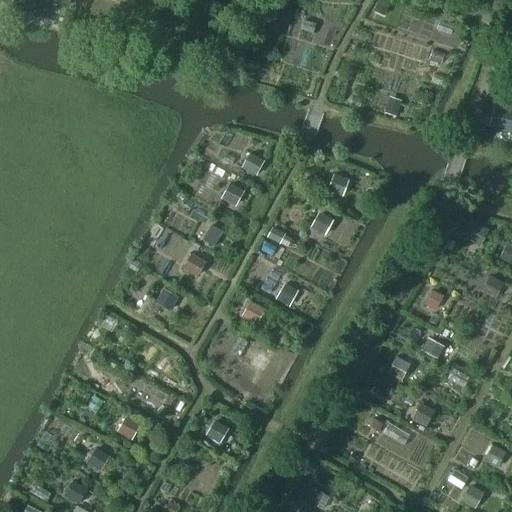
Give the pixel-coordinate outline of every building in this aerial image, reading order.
[(70,0),(24,0),(21,14),(43,20),(47,0),(49,0),(70,5),(70,0)] [(305,21),(302,30),(313,34),(316,24),(305,21)] [(433,50),(429,60),(441,64),(445,55),(433,50)] [(434,74),(432,82),(441,85),(444,78),(434,74)] [(352,98),(350,105),(360,108),(362,101),(352,98)] [(389,102),(386,112),(396,116),(400,105),(389,102)] [(511,109),(496,105),(490,128),(511,133),(511,109)] [(257,176),(265,161),(250,153),(242,169),(257,176)] [(343,196),(349,180),(334,175),(328,190),(343,196)] [(236,207),(245,191),(230,184),(222,199),(236,207)] [(320,213),(312,229),(325,235),(333,220),(320,213)] [(466,239),(480,247),(489,231),(474,223),(466,239)] [(214,247),(223,232),(211,226),(203,241),(214,247)] [(281,244),(286,234),(273,228),(268,238),(281,244)] [(511,263),(511,246),(507,244),(500,258),(511,263)] [(198,276),(206,263),(192,255),(184,269),(198,276)] [(482,291),(494,299),(503,283),(491,276),(482,291)] [(277,299),(289,306),(298,291),(286,284),(277,299)] [(170,312),(178,297),(164,289),(156,303),(170,312)] [(426,305),(436,311),(444,297),(433,291),(426,305)] [(257,325),(265,310),(251,302),(243,317),(257,325)] [(438,359),(444,347),(428,339),(422,350),(438,359)] [(387,374),(401,381),(410,365),(396,358),(387,374)] [(413,419),(426,426),(435,411),(421,404),(413,419)] [(133,439),(140,425),(126,417),(118,432),(133,439)] [(379,432),(383,424),(374,419),(369,426),(379,432)] [(221,444),(229,429),(215,421),(207,436),(221,444)] [(484,460),(497,468),(506,453),(493,446),(484,460)] [(102,471),(110,457),(96,449),(88,463),(102,471)] [(80,505),(88,490),(73,482),(65,496),(80,505)] [(302,500),(316,508),(324,494),(310,486),(302,500)] [(462,501),(475,508),(483,493),(470,486),(462,501)] [(280,503),(286,506),(290,499),(284,496),(280,503)] [(163,511),(175,511),(179,507),(170,501),(163,511)]
